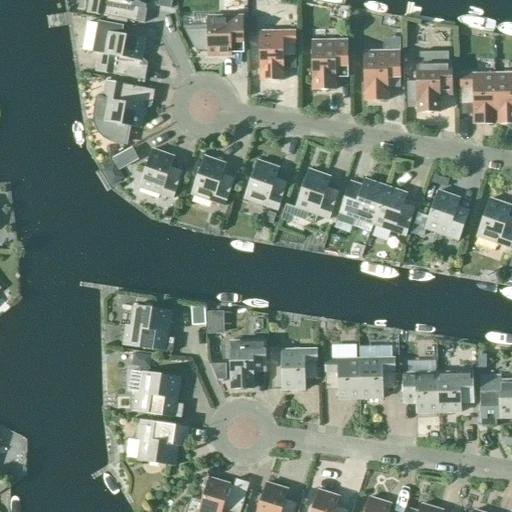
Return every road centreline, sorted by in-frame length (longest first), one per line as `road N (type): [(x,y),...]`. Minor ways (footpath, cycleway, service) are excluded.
road 1 (residential): [(511,159),(229,108)]
road 2 (residential): [(511,467),(268,433)]
